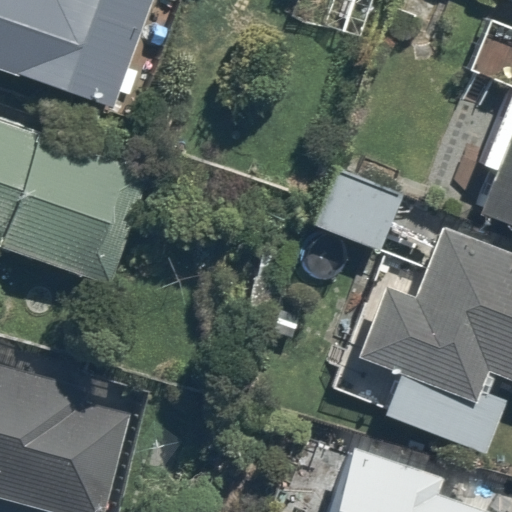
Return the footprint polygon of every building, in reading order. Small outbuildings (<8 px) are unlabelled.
[(147,0),(0,0),(0,76),(108,114),(147,0)] [(375,0),(328,0),(318,28),(359,44),(375,0)] [(511,35),(467,16),(436,88),(497,114),(461,199),(511,220),(511,35)] [(164,163),(0,105),(0,236),(124,280),(164,163)] [(411,189),(343,162),(321,217),(389,244),(411,189)] [(371,276),(340,352),(326,387),(376,408),(370,423),(477,467),(511,379),(511,248),(442,220),(412,293),(371,276)] [(0,504),(24,511),(82,511),(118,401),(0,362),(0,504)] [(511,511),(511,506),(356,444),(328,511),(511,511)]
